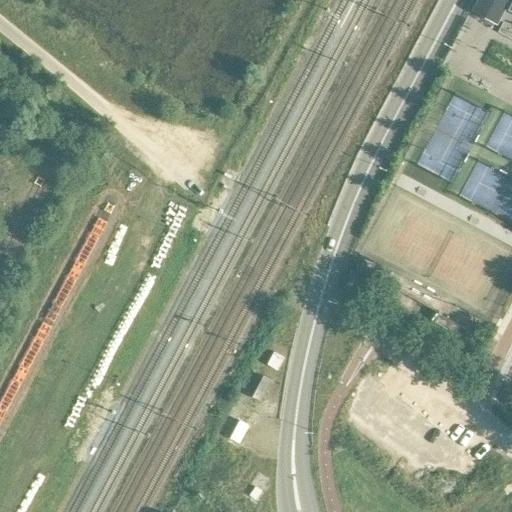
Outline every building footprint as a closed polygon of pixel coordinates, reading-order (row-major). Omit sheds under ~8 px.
[(511,0),(477,0),(472,10),(489,19),(490,19),(499,0),(502,0),(511,5),(510,9),(511,10),(511,0)] [(436,313),(427,330),(455,345),(465,327),(436,313)] [(277,370),(284,357),(274,351),(267,364),(277,370)] [(272,380),(263,375),(252,397),(261,401),(272,380)] [(362,469),(360,483),(360,498),(361,503),(362,505),(363,511),(489,511),(421,457),(436,439),(397,408),(388,419),(381,429),(380,429),(372,441),(366,454),(362,469)] [(239,420),(230,438),(239,442),(248,425),(239,420)]
